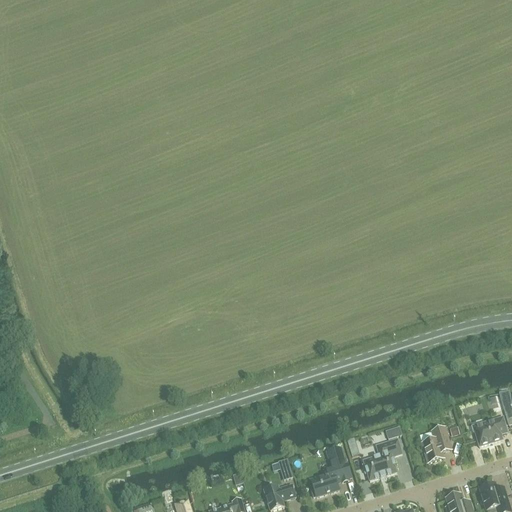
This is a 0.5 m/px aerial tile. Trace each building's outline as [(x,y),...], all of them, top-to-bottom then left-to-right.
[(475,433),(479,448),(479,449),(503,442),(501,436),(508,434),(503,419),(472,428),(474,433),(475,433)] [(402,437),(400,429),(386,434),(389,441),(402,437)] [(451,451),(445,430),(432,433),(435,441),(422,445),(428,465),(444,460),(442,454),(451,451)] [(385,457),(365,463),(364,463),(365,466),(363,467),(365,475),(367,475),(370,483),(397,475),(397,474),(396,474),(392,459),(402,456),(398,441),(382,446),(385,457)] [(352,479),(345,457),(343,458),(341,450),(340,450),(328,454),(327,455),(327,456),(329,462),(332,470),(324,472),(326,478),(319,480),(319,479),(311,481),(312,484),(314,491),(311,492),(313,499),(316,498),(316,499),(339,492),(337,484),(342,482),(342,484),(349,482),(349,480),(352,479)] [(284,482),(293,479),(290,469),(281,471),(284,482)] [(496,511),(510,511),(504,489),(496,491),(495,486),(480,491),(483,499),(480,500),(482,506),(485,505),(486,511),(488,511),(496,510),(496,511)] [(278,488),(264,492),(270,511),(275,511),(284,509),(282,502),(285,501),(285,502),(296,499),(293,487),(279,491),(278,488)] [(472,511),(470,503),(463,505),(461,497),(446,501),(449,509),(446,510),(447,511),(472,511)] [(221,510),(216,511),(244,511),(241,501),(233,503),(233,505),(221,509),(221,510)] [(177,511),(190,511),(188,503),(176,507),(177,511)]
